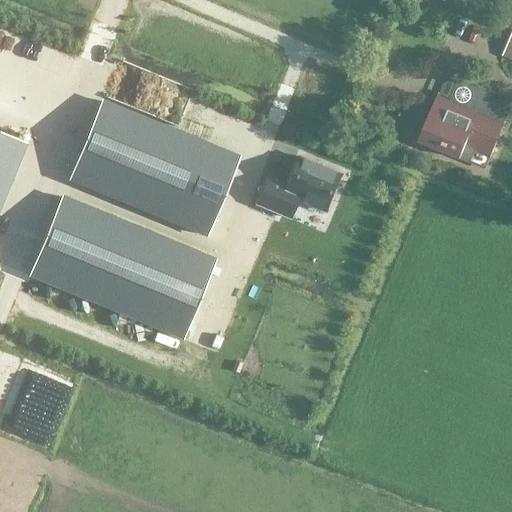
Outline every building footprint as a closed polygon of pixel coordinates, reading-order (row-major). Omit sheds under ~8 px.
[(511,59),(511,35),(503,56),(511,59)] [(511,99),(447,74),(419,142),(485,169),(490,157),(511,101),(511,99)] [(105,98),(72,176),(209,233),(241,156),(105,98)] [(0,130),(0,203),(26,142),(0,130)] [(266,175),(255,201),(289,215),(296,196),(326,209),(341,172),(297,153),(285,183),(266,175)] [(64,195),(32,272),(183,336),(216,258),(64,195)]
